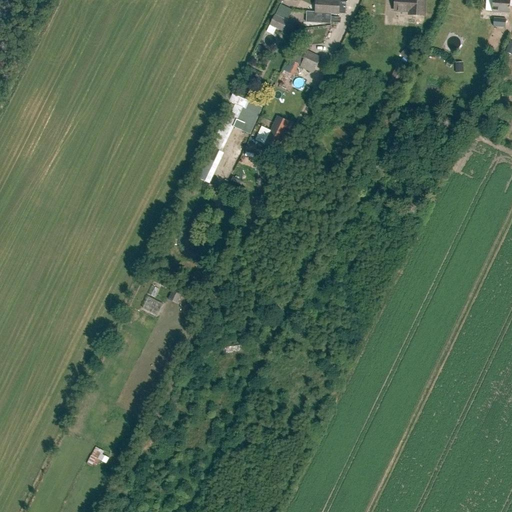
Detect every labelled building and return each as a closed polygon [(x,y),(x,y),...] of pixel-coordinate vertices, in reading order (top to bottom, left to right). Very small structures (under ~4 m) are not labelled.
[(307,12),(306,22),(323,23),(331,24),(331,14),(336,14),(337,10),(331,9),(332,0),(330,0),(329,0),(315,0),(315,12),(307,12)] [(329,0),(330,0),(332,0),(331,9),(337,10),(336,14),(339,14),(346,14),(346,1),(347,1),(346,0),(329,0)] [(425,15),(425,0),(395,0),(395,10),(409,11),(409,14),(425,15)] [(509,13),(510,0),(493,0),(493,11),(509,13)] [(283,32),(288,22),(275,15),(267,32),(273,35),(276,29),(283,32)] [(505,28),(506,19),(494,18),(493,27),(505,28)] [(265,49),(259,45),(256,51),(262,54),(265,49)] [(313,74),(321,57),(308,51),(300,68),(313,74)] [(291,75),(296,64),(291,61),(286,73),(291,75)] [(397,91),(407,66),(398,62),(387,87),(397,91)] [(259,115),(263,108),(249,101),(233,94),(229,102),(232,103),(223,122),(234,127),(250,135),(259,115)] [(217,125),(217,139),(225,140),(225,125),(217,125)] [(276,151),(284,134),(272,128),(264,145),(276,151)] [(367,164),(377,169),(380,161),(370,157),(367,164)] [(168,299),(178,304),(183,293),(173,288),(168,299)] [(104,463),(106,457),(100,455),(102,450),(92,446),(85,463),(95,467),(97,460),(104,463)]
